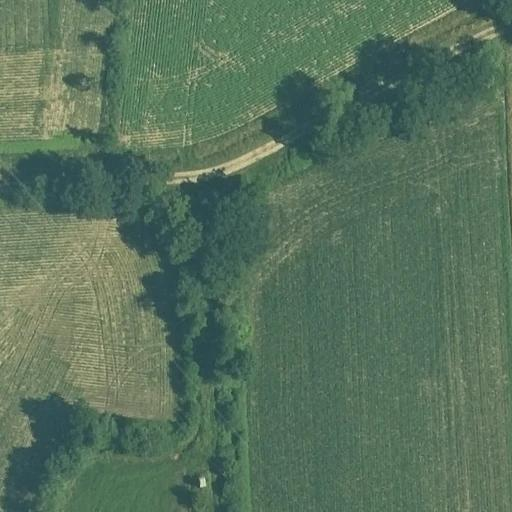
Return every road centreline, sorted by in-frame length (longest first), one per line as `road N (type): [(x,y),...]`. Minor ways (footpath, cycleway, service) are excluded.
road 1 (track): [(0,189),(210,174),(511,17)]
road 2 (track): [(210,174),(234,511)]
